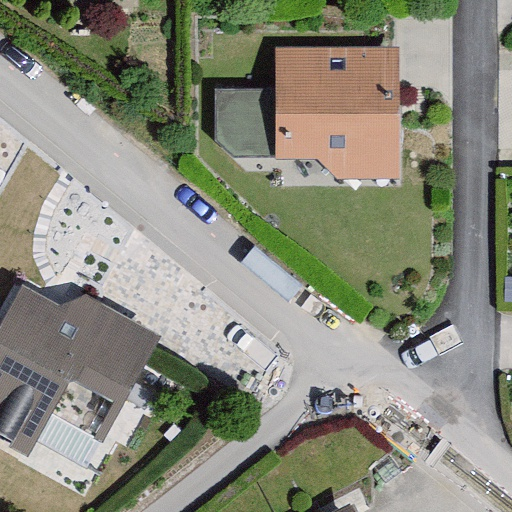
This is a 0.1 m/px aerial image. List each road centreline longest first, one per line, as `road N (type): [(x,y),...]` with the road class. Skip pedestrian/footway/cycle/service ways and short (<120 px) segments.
road 1 (residential): [(474,459),(472,0)]
road 2 (residential): [(0,73),(357,357)]
road 3 (residential): [(170,511),(357,357)]
road 4 (residential): [(357,357),(474,459)]
